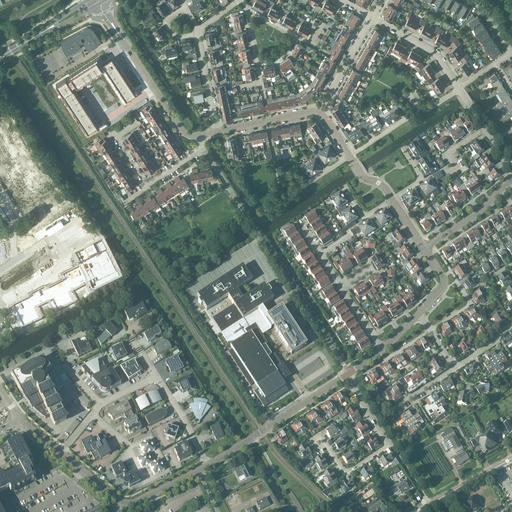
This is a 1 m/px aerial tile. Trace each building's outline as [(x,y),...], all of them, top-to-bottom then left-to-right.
[(156,7),(162,16),(169,12),(166,8),(169,6),(165,0),(163,0),(162,1),(163,3),(156,7)] [(169,0),(168,1),(174,9),(181,4),(178,0),(177,0),(169,0)] [(190,7),(195,14),(200,11),(200,12),(204,10),(199,1),(201,0),(193,0),(195,4),(190,7)] [(257,10),(262,1),(260,0),(256,0),(253,6),(254,6),(253,7),(253,8),(257,10)] [(262,1),(257,10),(261,12),(262,12),(262,11),(263,11),(266,5),(269,7),(272,1),(269,0),(268,0),(266,3),(262,1)] [(317,12),(320,6),(317,5),(319,0),(313,0),(311,4),(316,6),(313,10),(317,12)] [(395,5),(401,9),(403,6),(401,5),(404,0),(403,0),(392,0),(397,3),(395,5)] [(442,8),(442,7),(445,0),(435,0),(434,3),(439,6),(437,8),(441,10),(442,8)] [(445,0),(442,7),(442,8),(445,9),(446,7),(450,10),(456,0),(455,0),(445,0)] [(457,16),(463,4),(456,0),(450,10),(455,12),(454,14),(457,16)] [(272,1),(269,7),(271,8),(268,14),(268,15),(268,16),(272,18),(277,9),(273,7),(275,3),(272,1)] [(326,12),(331,3),(327,1),(326,2),(326,1),(322,8),(320,6),(317,12),(321,14),(323,10),(326,12)] [(331,3),(326,12),(330,14),(328,18),(332,21),(335,15),(332,13),(335,7),(335,6),(335,5),(331,3)] [(463,4),(457,16),(460,18),(461,15),(466,18),(471,9),(470,8),(470,7),(470,6),(468,5),(467,5),(466,6),(463,4)] [(401,9),(395,5),(394,8),(389,5),(386,10),(396,15),(398,10),(400,11),(401,9)] [(142,18),(147,24),(156,19),(153,14),(156,12),(152,7),(146,12),(148,14),(142,18)] [(284,15),(287,9),(283,8),(281,11),(277,9),(272,18),(276,20),(277,20),(277,19),(277,20),(281,13),(284,15)] [(287,26),(292,17),(288,15),(290,11),(287,9),(284,15),(286,16),(283,23),(283,24),(287,26)] [(386,10),(383,15),(388,18),(387,20),(393,24),(394,21),(393,20),(396,15),(386,10)] [(230,17),(232,22),(234,22),(244,20),(243,14),(239,15),(238,12),(231,13),(232,16),(230,17)] [(410,28),(415,19),(410,16),(412,13),(409,12),(406,18),(408,19),(405,25),(410,28)] [(348,18),(358,23),(360,18),(351,13),(348,18)] [(482,24),(481,22),(482,21),(482,20),(481,19),(480,18),(479,19),(477,16),(475,18),(473,14),(466,22),(467,23),(469,26),(471,25),(474,29),(482,24)] [(298,23),(301,18),(298,16),(296,20),(292,17),(287,26),(291,29),(291,28),(292,28),(296,22),(298,23)] [(302,35),(307,26),(302,23),(305,19),(301,18),(298,23),(301,25),(297,31),(298,31),(298,32),(298,33),(302,35)] [(344,25),(354,30),(358,23),(348,18),(344,25)] [(415,19),(410,28),(415,31),(418,25),(421,26),(424,20),(421,19),(420,22),(415,19)] [(235,31),(242,29),(241,26),(245,26),(244,20),(234,22),(235,27),(234,28),(235,31)] [(425,37),(430,27),(425,25),(427,22),(424,20),(421,26),(423,28),(420,34),(425,37)] [(307,26),(302,35),(305,37),(306,37),(307,36),(311,30),(313,31),(316,26),(313,24),(311,28),(307,26)] [(482,24),(474,29),(476,34),(474,35),(476,38),(487,31),(482,24)] [(340,33),(349,38),(354,30),(344,25),(340,33)] [(156,26),(150,30),(152,33),(155,31),(160,40),(167,36),(161,27),(158,29),(156,26)] [(430,27),(425,37),(430,39),(433,33),(436,35),(439,29),(437,27),(435,30),(430,27)] [(100,42),(94,32),(93,31),(93,30),(92,30),(91,29),(90,29),(89,28),(88,28),(87,28),(86,28),(85,29),(84,29),(83,29),(60,42),(62,45),(61,46),(67,56),(81,48),(79,44),(82,42),(89,52),(98,46),(97,44),(100,41),(100,42)] [(207,40),(217,38),(215,32),(218,32),(217,28),(213,28),(209,29),(210,33),(206,34),(207,40)] [(242,29),(235,31),(236,34),(237,34),(238,39),(247,37),(246,32),(242,32),(242,29)] [(445,36),(442,34),(444,31),(439,29),(436,35),(438,36),(435,42),(440,45),(445,36)] [(373,36),(381,40),(384,35),(386,33),(380,30),(379,32),(375,30),(373,36)] [(487,31),(476,38),(478,41),(480,40),(483,44),(492,38),(487,31)] [(336,40),(345,45),(349,38),(340,33),(336,40)] [(381,40),(373,36),(370,40),(378,45),(381,40)] [(445,36),(440,45),(445,48),(448,42),(452,44),(457,39),(452,36),(450,38),(445,36)] [(238,43),(239,48),(245,47),(245,44),(249,43),(247,37),(238,39),(239,43),(238,43)] [(213,48),(220,46),(221,46),(220,41),(217,41),(217,38),(207,40),(208,45),(212,45),(213,48)] [(486,53),(497,45),(492,38),(483,44),(486,48),(484,50),(486,53)] [(457,39),(452,44),(455,48),(449,52),(452,57),(461,51),(458,46),(461,44),(457,39)] [(182,42),(184,51),(190,49),(190,53),(196,52),(195,46),(192,46),(190,40),(182,42)] [(332,47),(341,53),(345,45),(336,40),(332,47)] [(378,45),(370,40),(367,45),(375,50),(378,45)] [(391,52),(396,54),(402,45),(397,42),(393,48),(390,47),(387,53),(390,55),(391,52)] [(296,44),(294,48),(303,53),(305,49),(309,52),(311,48),(306,44),(304,47),(298,44),(297,44),(296,44)] [(171,48),(168,45),(160,50),(163,55),(167,54),(168,58),(178,55),(176,47),(171,48)] [(375,50),(367,45),(364,50),(373,55),(375,50)] [(402,62),(406,55),(403,54),(407,48),(402,45),(396,54),(401,57),(400,60),(402,62)] [(497,45),(486,53),(488,55),(490,54),(493,59),(502,53),(497,45)] [(220,46),(213,48),(213,51),(210,51),(211,57),(220,55),(219,50),(220,49),(220,46)] [(242,57),(251,55),(250,49),(246,50),(245,47),(239,48),(239,51),(240,51),(242,57)] [(332,47),(329,52),(338,58),(341,53),(332,47)] [(303,53),(294,48),(292,52),(293,53),(292,53),(299,57),(297,59),(303,62),(305,59),(301,57),(303,53)] [(373,55),(364,50),(362,55),(370,60),(373,55)] [(411,63),(417,53),(412,51),(408,57),(406,55),(402,62),(405,63),(407,60),(411,63)] [(463,60),(469,56),(467,54),(464,55),(461,51),(452,57),(455,61),(461,57),(463,60)] [(416,70),(421,64),(418,62),(422,56),(417,53),(411,63),(416,66),(415,69),(416,70)] [(216,65),(223,64),(223,60),(221,61),(220,55),(211,57),(212,63),(216,62),(216,65)] [(240,66),(242,66),(249,64),(248,61),(252,60),(251,55),(242,57),(243,62),(240,63),(240,66)] [(359,60),(367,65),(370,60),(362,55),(359,60)] [(327,56),(324,61),(333,66),(336,61),(327,56)] [(474,63),(470,59),(469,56),(463,60),(465,62),(459,66),(462,71),(472,64),(474,63)] [(65,78),(56,85),(87,133),(93,129),(94,131),(98,129),(97,127),(71,87),(75,85),(76,86),(104,68),(104,67),(106,69),(105,70),(126,100),(127,102),(131,100),(130,98),(135,94),(115,63),(114,64),(111,59),(103,64),(99,58),(97,59),(70,77),(66,80),(65,78)] [(284,60),(290,69),(294,66),(296,69),(299,67),(296,62),(293,64),(289,58),(288,58),(287,58),(284,60)] [(290,69),(284,60),(280,63),(280,64),(281,64),(280,65),(284,70),(282,72),(286,77),(289,75),(286,71),(290,69)] [(367,65),(359,60),(356,65),(364,70),(367,65)] [(189,61),(182,63),(183,69),(187,69),(186,67),(187,67),(189,73),(198,71),(197,63),(189,65),(189,61)] [(320,68),(329,74),(333,66),(324,61),(320,68)] [(421,64),(416,70),(421,76),(432,68),(429,63),(423,67),(421,64)] [(223,64),(216,65),(217,68),(213,69),(214,75),(224,73),(223,67),(224,67),(223,64)] [(245,74),(255,72),(253,66),(250,67),(249,64),(242,66),(243,69),(244,69),(245,74)] [(472,74),(478,71),(477,68),(475,69),(472,64),(462,71),(465,76),(471,72),(472,74)] [(269,66),(271,76),(276,75),(277,80),(280,79),(279,73),(276,74),(275,66),(274,67),(274,66),(273,65),(269,66)] [(269,66),(265,67),(264,68),(264,69),(265,76),(262,76),(263,83),(267,82),(266,77),(271,76),(269,66)] [(316,76),(325,81),(329,74),(320,68),(316,76)] [(432,68),(421,76),(425,83),(431,79),(430,77),(436,73),(432,68)] [(350,75),(359,80),(362,75),(353,70),(350,75)] [(255,72),(245,74),(246,80),(245,80),(246,83),(253,82),(252,79),(256,78),(255,72)] [(220,82),(227,81),(226,78),(225,78),(224,73),(214,75),(216,80),(219,79),(220,82)] [(477,84),(478,86),(480,89),(490,82),(495,89),(501,85),(499,82),(499,80),(496,76),(494,73),(477,84)] [(359,80),(350,75),(348,80),(356,85),(359,80)] [(192,76),(185,77),(186,82),(191,81),(192,88),(201,86),(200,78),(193,79),(192,76)] [(325,81),(316,76),(312,83),(320,91),(325,81)] [(433,89),(442,83),(439,78),(433,82),(431,79),(425,83),(427,86),(430,84),(433,89)] [(355,91),(356,90),(354,89),(356,85),(348,80),(345,85),(355,91)] [(227,81),(220,82),(221,85),(217,86),(218,92),(227,90),(226,84),(228,84),(227,84),(227,81)] [(305,89),(311,97),(320,91),(312,83),(305,89)] [(433,89),(430,90),(435,98),(441,94),(439,91),(445,87),(442,83),(433,89)] [(508,96),(506,93),(506,92),(504,87),(503,88),(501,84),(501,85),(495,89),(484,95),(487,100),(498,93),(502,100),(508,96)] [(350,95),(352,91),(355,93),(355,91),(345,85),(342,90),(350,95)] [(311,97),(305,89),(298,94),(302,104),(311,97)] [(0,92),(0,114),(5,112),(8,111),(13,108),(8,97),(5,90),(0,92)] [(191,92),(190,97),(193,98),(194,101),(195,100),(195,101),(204,99),(203,92),(201,93),(200,90),(192,91),(192,92),(191,92)] [(350,95),(342,90),(339,95),(342,97),(341,100),(346,103),(348,100),(350,95)] [(291,106),(302,104),(298,94),(289,95),(291,106)] [(281,97),(283,108),(291,106),(289,95),(281,97)] [(505,105),(509,111),(510,111),(511,109),(511,99),(508,96),(502,100),(492,107),(495,111),(505,105)] [(272,99),(275,109),(283,108),(281,97),(273,99),(272,99)] [(259,113),(257,102),(249,104),(251,114),(259,113)] [(243,116),(251,114),(249,104),(240,106),(243,116)] [(336,117),(344,111),(341,107),(341,106),(339,104),(333,107),(335,110),(333,112),(336,117)] [(394,107),(389,111),(395,120),(400,116),(396,111),(399,109),(396,104),(393,106),(394,107)] [(146,117),(148,116),(156,110),(155,108),(153,109),(152,106),(150,108),(148,105),(141,110),(146,117)] [(511,109),(510,111),(509,111),(499,118),(502,123),(511,116),(511,109)] [(148,116),(146,117),(149,122),(151,120),(158,116),(157,114),(158,113),(156,110),(148,116)] [(339,121),(349,114),(346,110),(344,111),(336,117),(339,121)] [(379,114),(381,117),(383,120),(386,118),(390,123),(395,120),(389,111),(384,114),(383,112),(379,114)] [(370,119),(376,128),(382,125),(378,120),(381,117),(379,114),(378,112),(372,115),(373,117),(370,119)] [(350,121),(348,118),(351,116),(349,114),(339,121),(342,126),(350,121)] [(158,116),(151,120),(154,125),(162,119),(161,117),(159,118),(158,116)] [(162,119),(154,125),(152,126),(155,131),(164,125),(162,123),(164,122),(162,119)] [(376,128),(370,119),(365,122),(364,121),(361,123),(365,128),(368,126),(371,132),(376,128)] [(458,123),(462,128),(464,126),(468,132),(469,132),(469,133),(470,133),(473,131),(474,130),(473,129),(474,129),(472,126),(472,125),(471,123),(470,124),(469,121),(464,124),(461,121),(458,123)] [(311,133),(319,127),(316,123),(312,125),(310,123),(308,125),(309,127),(308,128),(311,133)] [(354,130),(358,136),(360,139),(365,136),(361,131),(365,128),(361,123),(357,125),(357,126),(356,126),(356,127),(356,128),(354,130)] [(453,131),(459,140),(460,139),(463,137),(463,136),(459,130),(462,128),(458,123),(456,125),(455,125),(458,128),(453,131)] [(158,135),(160,134),(168,128),(167,126),(165,127),(164,125),(155,131),(158,135)] [(294,126),(296,135),(297,138),(302,136),(300,125),(294,126)] [(319,127),(311,133),(314,137),(322,132),(319,127)] [(168,128),(160,134),(163,138),(170,134),(168,132),(170,131),(168,128)] [(360,139),(358,136),(354,130),(349,133),(348,132),(345,134),(348,139),(351,137),(354,143),(360,139)] [(459,140),(453,131),(449,134),(447,130),(444,132),(447,137),(450,136),(454,142),(454,141),(455,142),(456,142),(458,141),(458,140),(459,140)] [(322,132),(314,137),(317,142),(325,137),(322,132)] [(447,137),(444,132),(441,134),(443,138),(439,140),(445,149),(446,148),(449,147),(449,146),(449,145),(445,139),(447,137)] [(124,141),(126,143),(134,138),(131,133),(124,138),(125,140),(124,141)] [(166,143),(174,138),(173,135),(171,136),(170,134),(163,138),(166,143)] [(0,135),(0,160),(10,156),(7,150),(8,149),(1,136),(0,136),(0,135)] [(134,138),(126,143),(127,146),(129,145),(130,147),(137,142),(134,138)] [(169,147),(176,143),(174,141),(176,140),(174,138),(166,143),(169,147)] [(412,153),(421,147),(419,144),(421,143),(418,138),(412,142),(414,145),(409,148),(412,153)] [(102,139),(94,144),(99,151),(112,142),(110,140),(107,142),(105,140),(103,141),(102,139)] [(445,149),(439,140),(435,143),(433,139),(430,141),(433,147),(436,145),(440,151),(441,151),(441,152),(444,150),(444,149),(445,149)] [(102,155),(105,154),(112,149),(110,147),(113,145),(112,142),(99,151),(102,155)] [(137,142),(130,147),(131,149),(130,150),(132,152),(140,147),(137,142)] [(324,149),(331,159),(334,157),(333,156),(336,155),(332,150),(335,148),(331,142),(326,146),(327,147),(324,149)] [(472,153),(474,151),(482,146),(482,145),(482,144),(480,142),(479,142),(478,142),(472,146),(471,143),(464,147),(466,151),(469,149),(472,153)] [(170,153),(172,152),(180,147),(178,144),(177,145),(176,143),(169,147),(167,149),(170,153)] [(475,161),(480,157),(478,155),(484,151),(485,150),(485,149),(483,147),(482,146),(474,151),(476,155),(473,158),(475,161)] [(136,156),(143,151),(140,147),(132,152),(133,155),(134,154),(136,156)] [(179,154),(182,152),(180,150),(181,149),(180,147),(172,152),(170,153),(174,159),(180,155),(179,154)] [(423,150),(421,147),(412,153),(416,159),(421,155),(423,158),(428,154),(425,149),(423,150)] [(32,153),(23,157),(27,165),(29,171),(33,179),(44,173),(51,170),(46,159),(41,148),(32,153)] [(105,154),(108,158),(118,151),(116,149),(113,151),(112,149),(105,154)] [(230,151),(231,157),(234,156),(235,160),(242,158),(241,154),(240,149),(230,151)] [(317,155),(319,158),(322,156),(325,162),(327,160),(328,161),(331,159),(324,149),(321,151),(320,150),(315,153),(317,155)] [(108,158),(110,163),(117,158),(116,156),(119,154),(118,151),(108,158)] [(138,161),(146,156),(143,151),(136,156),(137,158),(136,159),(138,161)] [(419,164),(423,169),(432,163),(430,160),(431,159),(428,154),(423,158),(424,161),(419,164)] [(321,161),(319,158),(317,155),(312,158),(311,157),(308,159),(309,161),(317,172),(320,170),(319,169),(321,168),(318,163),(321,161)] [(146,156),(138,161),(139,164),(140,163),(142,165),(149,161),(146,156)] [(483,166),(491,160),(491,159),(489,156),(488,156),(482,160),(480,157),(475,161),(477,164),(481,162),(483,166)] [(111,169),(113,167),(124,160),(122,158),(119,160),(117,158),(110,163),(108,164),(111,169)] [(144,170),(152,165),(154,164),(151,159),(149,161),(142,165),(143,167),(142,168),(144,170)] [(113,167),(116,172),(123,167),(122,165),(125,163),(124,160),(113,167)] [(484,175),(489,172),(488,169),(494,165),(493,165),(494,164),(492,161),(491,160),(483,166),(486,170),(482,172),(484,175)] [(309,161),(305,163),(305,162),(300,166),(303,171),(307,169),(311,175),(313,173),(314,174),(317,172),(309,161)] [(423,169),(426,174),(431,171),(433,174),(439,170),(435,165),(434,166),(432,163),(423,169)] [(157,169),(154,164),(152,165),(144,170),(145,173),(146,172),(148,174),(157,169)] [(207,179),(208,182),(217,180),(216,175),(213,176),(211,169),(208,170),(208,166),(205,167),(207,179)] [(119,176),(130,170),(128,167),(125,169),(123,167),(116,172),(119,176)] [(203,183),(202,180),(201,172),(198,172),(197,168),(194,169),(197,181),(198,184),(203,183)] [(130,170),(119,176),(117,178),(120,182),(122,181),(129,176),(128,174),(131,172),(130,170)] [(489,172),(484,175),(486,178),(490,176),(493,181),(495,179),(496,179),(498,178),(497,178),(501,176),(500,175),(501,175),(501,174),(499,170),(498,170),(497,171),(497,170),(491,174),(489,172)] [(463,172),(458,175),(462,180),(467,177),(463,172)] [(136,179),(134,176),(131,178),(129,176),(122,181),(125,185),(136,179)] [(176,178),(185,191),(189,188),(183,178),(181,180),(178,176),(176,178)] [(476,176),(468,181),(476,193),(477,193),(478,193),(480,191),(480,190),(480,189),(476,183),(479,182),(476,176)] [(174,184),(178,191),(180,194),(185,191),(176,178),(174,179),(176,183),(174,184)] [(137,181),(136,179),(125,185),(123,187),(127,193),(133,189),(132,188),(135,186),(134,183),(137,181)] [(436,193),(438,192),(440,190),(438,188),(437,189),(431,181),(429,182),(428,181),(425,183),(432,193),(435,191),(436,193)] [(461,186),(465,191),(467,189),(471,195),(472,195),(472,196),(473,196),(475,194),(476,194),(476,193),(468,181),(461,186)] [(178,191),(174,184),(172,186),(169,182),(167,184),(174,194),(178,191)] [(432,193),(425,183),(422,185),(423,186),(421,188),(424,193),(421,195),(424,200),(430,197),(429,195),(432,193)] [(174,194),(167,184),(165,185),(167,189),(165,190),(169,197),(174,194)] [(38,195),(31,198),(40,216),(46,212),(47,213),(60,207),(60,206),(66,203),(58,185),(51,188),(51,187),(37,194),(38,195)] [(465,191),(461,186),(458,188),(461,191),(457,194),(462,202),(463,202),(466,200),(466,199),(462,193),(465,191)] [(169,197),(165,190),(163,192),(160,188),(158,190),(160,193),(165,200),(169,197)] [(166,203),(165,200),(160,193),(158,190),(156,191),(158,195),(156,196),(162,206),(166,203)] [(408,194),(415,204),(418,202),(419,204),(424,200),(421,195),(418,197),(414,192),(412,193),(411,192),(408,194)] [(335,204),(345,197),(343,194),(342,195),(341,193),(336,196),(334,193),(328,197),(331,202),(333,201),(335,204)] [(447,195),(452,202),(454,200),(457,205),(457,204),(458,205),(459,205),(461,204),(461,203),(462,202),(457,194),(453,197),(450,193),(447,195)] [(408,211),(413,208),(412,206),(415,204),(408,194),(405,196),(406,197),(404,199),(405,201),(403,203),(408,211)] [(147,197),(154,207),(155,210),(160,207),(154,197),(151,199),(149,196),(147,197)] [(154,207),(147,197),(145,199),(147,202),(145,203),(149,210),(154,207)] [(345,197),(335,204),(337,207),(335,208),(339,213),(344,209),(342,207),(348,203),(346,201),(347,200),(345,197)] [(140,202),(138,203),(145,213),(149,210),(145,203),(142,205),(140,202)] [(138,203),(136,205),(138,208),(135,209),(140,216),(145,213),(138,203)] [(440,206),(444,212),(446,210),(450,216),(451,216),(452,216),(456,214),(456,213),(455,213),(456,212),(454,209),(453,207),(452,207),(451,205),(446,208),(444,204),(440,206)] [(444,212),(440,206),(437,208),(440,212),(436,214),(441,223),(442,222),(443,223),(445,221),(445,220),(445,219),(441,213),(444,212)] [(135,209),(133,211),(131,208),(129,209),(135,219),(140,216),(135,209)] [(344,209),(339,213),(342,218),(343,217),(345,220),(356,213),(353,210),(353,211),(351,209),(346,212),(344,209)] [(383,211),(380,213),(387,223),(390,221),(391,222),(396,219),(392,214),(390,215),(386,210),(384,211),(383,211)] [(502,222),(506,227),(509,225),(507,222),(511,219),(505,210),(504,211),(501,212),(501,213),(501,214),(505,220),(502,222)] [(309,224),(320,217),(319,214),(317,216),(313,211),(304,217),(306,219),(305,219),(305,221),(306,222),(307,222),(308,222),(309,224)] [(345,220),(347,223),(346,224),(347,226),(342,230),(344,232),(355,225),(353,222),(358,219),(357,217),(358,216),(356,213),(345,220)] [(387,223),(380,213),(377,215),(378,216),(376,217),(379,222),(376,224),(380,230),(385,226),(384,225),(387,223)] [(441,223),(436,214),(432,217),(429,214),(426,216),(430,221),(432,219),(436,225),(437,225),(437,226),(438,226),(440,224),(440,223),(441,223)] [(430,221),(426,216),(423,218),(425,221),(421,224),(422,227),(423,229),(424,229),(426,232),(427,232),(427,233),(431,230),(431,229),(431,228),(427,222),(430,221)] [(320,217),(309,224),(311,227),(310,228),(310,229),(311,230),(312,230),(313,230),(314,231),(323,226),(320,221),(322,220),(320,217)] [(496,229),(496,228),(498,231),(502,228),(503,229),(506,227),(502,222),(500,223),(496,217),(495,218),(495,217),(494,217),(491,219),(490,220),(491,221),(490,221),(493,224),(492,224),(493,226),(494,226),(496,229)] [(380,230),(376,224),(373,226),(369,221),(367,222),(364,223),(370,234),(373,232),(374,233),(380,230)] [(370,234),(364,223),(360,226),(361,227),(359,228),(366,239),(368,237),(367,236),(370,234)] [(494,234),(490,229),(490,228),(489,226),(489,227),(487,223),(486,224),(486,223),(485,223),(481,225),(481,226),(482,227),(481,227),(485,233),(483,235),(486,240),(488,243),(491,241),(489,237),(494,234)] [(297,232),(295,230),(296,229),(296,228),(296,226),(294,226),(294,227),(292,225),(290,226),(289,224),(281,229),(280,231),(282,232),(284,231),(286,235),(284,237),(286,240),(297,232)] [(319,239),(330,232),(328,229),(326,230),(323,226),(314,231),(315,233),(314,234),(314,235),(315,236),(316,237),(317,236),(319,239)] [(483,235),(480,236),(476,230),(476,231),(475,230),(472,231),(472,232),(471,232),(477,241),(478,244),(482,241),(483,242),(486,240),(483,235)] [(395,241),(403,235),(403,234),(401,231),(400,231),(394,235),(392,232),(387,236),(389,239),(392,237),(395,241)] [(293,245),(302,240),(301,238),(302,237),(302,236),(301,235),(300,234),(299,235),(297,232),(286,240),(288,242),(290,241),(293,245)] [(330,232),(319,239),(321,242),(320,242),(320,243),(320,245),(322,245),(322,244),(324,246),(333,240),(330,236),(332,235),(330,232)] [(477,241),(471,232),(470,233),(467,235),(467,236),(471,242),(468,244),(472,249),(475,247),(473,244),(477,241)] [(403,235),(395,241),(398,245),(394,247),(396,250),(399,248),(401,247),(400,244),(406,240),(405,240),(406,239),(406,238),(405,236),(404,236),(403,235)] [(472,249),(468,244),(466,246),(462,240),(461,239),(460,239),(458,241),(457,242),(462,250),(466,248),(469,251),(472,249)] [(296,254),(298,253),(307,247),(305,244),(306,244),(306,242),(305,241),(304,241),(303,241),(302,240),(293,245),(296,250),(294,251),(296,254)] [(250,246),(274,281),(279,278),(255,242),(250,246)] [(462,250),(457,242),(456,242),(453,244),(453,245),(453,246),(457,252),(454,253),(458,258),(461,256),(458,253),(462,250)] [(29,299),(11,308),(21,328),(39,319),(34,308),(49,301),(54,312),(73,302),(68,293),(86,284),(91,294),(119,280),(106,252),(102,245),(74,258),(76,262),(79,268),(60,277),(63,282),(44,291),(43,289),(28,297),(29,299)] [(508,259),(508,258),(504,252),(507,251),(503,245),(500,247),(501,250),(497,253),(503,262),(504,262),(504,263),(508,260),(508,259)] [(396,250),(394,251),(396,254),(400,252),(402,256),(411,251),(410,250),(410,249),(408,247),(408,246),(407,247),(407,246),(401,250),(399,248),(396,250)] [(303,260),(312,254),(310,252),(311,252),(311,251),(311,249),(309,249),(308,250),(307,247),(298,253),(296,254),(298,257),(300,256),(303,260)] [(458,258),(454,253),(452,255),(448,249),(447,249),(447,248),(446,248),(442,251),(443,252),(442,252),(444,255),(444,256),(445,258),(446,258),(447,260),(452,257),(455,261),(458,258)] [(357,252),(363,261),(368,258),(362,249),(357,252)] [(494,257),(489,260),(494,268),(495,268),(499,266),(499,265),(499,264),(495,258),(498,257),(493,249),(490,251),(494,257)] [(401,262),(403,265),(409,262),(407,260),(413,256),(413,255),(413,254),(412,251),(411,251),(402,256),(399,258),(402,262),(401,262)] [(363,261),(357,252),(352,255),(350,252),(348,254),(352,260),(354,258),(358,264),(363,261)] [(372,261),(375,265),(384,259),(379,253),(374,256),(375,258),(372,261)] [(305,269),(316,262),(315,259),(315,258),(316,257),(315,256),(313,255),(313,256),(312,254),(303,260),(305,264),(303,266),(305,269)] [(349,262),(352,260),(348,254),(345,256),(346,257),(341,260),(342,262),(348,271),(353,268),(349,262)] [(480,266),(485,274),(485,273),(486,274),(490,272),(490,271),(490,270),(486,264),(489,263),(485,257),(482,259),(485,263),(480,266)] [(388,266),(387,264),(384,259),(375,265),(378,270),(381,268),(383,270),(388,266)] [(458,275),(466,270),(464,266),(467,263),(465,260),(460,264),(461,266),(455,270),(456,271),(455,271),(455,272),(457,274),(458,275)] [(417,261),(416,261),(410,265),(409,262),(403,265),(405,269),(406,268),(409,272),(411,270),(420,265),(420,264),(420,263),(418,261),(417,261)] [(312,275),(321,269),(320,267),(321,267),(321,265),(320,264),(319,264),(318,264),(316,262),(305,269),(307,272),(309,270),(312,275)] [(348,271),(342,262),(338,265),(336,262),(333,264),(337,269),(340,268),(344,274),(348,271)] [(420,265),(411,270),(414,274),(411,277),(413,280),(418,276),(416,274),(422,270),(422,269),(423,269),(423,268),(421,266),(421,265),(420,265)] [(237,291),(246,285),(252,281),(243,266),(242,266),(237,270),(228,276),(227,276),(219,282),(218,282),(198,296),(197,296),(200,300),(198,302),(201,306),(203,305),(207,311),(207,310),(228,297),(234,305),(213,319),(212,319),(222,334),(230,346),(232,349),(228,352),(250,386),(254,384),(257,387),(277,374),(282,381),(288,377),(285,374),(287,373),(283,367),(262,334),(273,327),(291,355),(307,345),(282,306),(269,314),(264,306),(273,300),(269,294),(271,293),(268,288),(266,290),(264,285),(263,286),(243,299),(237,291)] [(315,283),(326,276),(324,273),(325,273),(325,272),(324,270),(323,270),(322,270),(321,269),(312,275),(315,279),(313,280),(315,283)] [(469,278),(474,274),(472,271),(469,274),(466,270),(458,275),(458,276),(458,277),(460,279),(461,279),(462,279),(468,275),(469,278)] [(505,273),(498,278),(500,280),(500,281),(504,288),(511,283),(505,273)] [(474,274),(469,278),(471,280),(465,284),(465,285),(464,285),(464,286),(467,290),(468,289),(468,290),(476,285),(473,280),(476,278),(474,274)] [(374,278),(380,287),(384,284),(378,275),(374,278)] [(418,276),(413,280),(415,283),(418,280),(421,285),(424,284),(426,283),(426,282),(429,280),(429,279),(430,279),(427,275),(426,275),(420,279),(418,276)] [(326,276),(315,283),(317,286),(319,285),(322,290),(331,284),(330,282),(330,281),(331,280),(330,279),(328,278),(328,279),(326,276)] [(380,287),(374,278),(369,281),(373,287),(370,289),(374,294),(377,293),(375,290),(380,287)] [(279,279),(273,282),(276,287),(282,283),(279,279)] [(374,294),(370,289),(368,290),(364,284),(359,287),(365,296),(370,293),(372,296),(374,294)] [(326,299),(336,293),(334,291),(335,291),(335,290),(335,288),(333,288),(331,285),(320,293),(322,296),(324,294),(326,299)] [(365,296),(359,287),(354,290),(358,297),(356,298),(360,304),(362,302),(361,299),(365,296)] [(412,305),(417,302),(413,296),(415,294),(412,288),(409,290),(411,293),(406,296),(412,305)] [(480,288),(475,292),(476,295),(472,297),(477,304),(484,300),(481,295),(484,293),(480,288)] [(336,293),(326,299),(329,303),(327,305),(329,308),(340,300),(339,298),(339,297),(340,296),(339,294),(337,294),(337,295),(336,293)] [(397,298),(401,304),(403,302),(407,308),(412,305),(406,296),(401,299),(400,296),(397,298)] [(401,304),(397,298),(395,299),(396,302),(392,305),(398,314),(402,311),(398,305),(401,304)] [(336,316),(347,309),(345,306),(346,305),(346,304),(346,303),(344,302),(344,303),(342,301),(333,307),(336,312),(334,313),(336,316)] [(133,322),(147,313),(143,306),(144,306),(143,306),(142,304),(143,304),(142,304),(138,306),(137,306),(138,306),(133,308),(131,309),(124,312),(129,322),(133,320),(134,321),(133,321),(133,322)] [(393,317),(398,314),(392,305),(387,308),(385,306),(383,307),(386,313),(389,311),(393,317)] [(377,315),(383,324),(388,321),(384,315),(386,313),(383,307),(380,309),(382,312),(377,315)] [(477,310),(474,312),(472,308),(464,313),(466,315),(468,318),(470,321),(473,319),(474,321),(481,316),(477,310)] [(340,317),(343,322),(352,316),(351,314),(352,314),(352,312),(351,311),(350,311),(349,311),(347,309),(336,316),(338,319),(340,317)] [(493,318),(498,325),(508,319),(503,312),(501,314),(500,313),(493,318)] [(383,324),(377,315),(373,318),(371,315),(368,317),(372,323),(374,321),(378,327),(383,324)] [(344,327),(346,330),(357,323),(355,320),(356,320),(356,319),(355,317),(354,317),(353,318),(352,316),(343,322),(346,326),(344,327)] [(462,320),(459,316),(452,321),(457,328),(461,325),(463,328),(468,324),(464,318),(462,320)] [(452,326),(448,321),(442,325),(444,328),(440,330),(445,337),(452,333),(449,328),(452,326)] [(111,337),(112,337),(118,332),(109,323),(93,331),(101,346),(111,337)] [(350,332),(352,336),(361,330),(360,329),(361,328),(361,327),(360,326),(359,325),(358,326),(357,323),(346,330),(348,333),(350,332)] [(485,326),(478,331),(482,338),(490,333),(489,333),(492,331),(488,325),(485,327),(485,326)] [(150,331),(144,335),(148,343),(155,339),(154,338),(161,335),(157,327),(150,330),(150,331)] [(363,332),(361,330),(352,336),(355,341),(353,342),(355,345),(366,338),(364,335),(365,334),(365,333),(365,332),(363,332)] [(511,335),(502,341),(506,347),(511,344),(510,343),(511,342),(511,336),(511,335)] [(92,351),(85,337),(71,344),(74,349),(72,351),(73,353),(75,352),(78,358),(92,351)] [(355,345),(357,348),(359,346),(362,351),(371,345),(370,343),(371,343),(371,341),(370,340),(369,340),(368,340),(366,338),(355,345)] [(424,341),(422,338),(416,342),(419,347),(422,345),(425,350),(432,345),(428,338),(424,341)] [(467,342),(467,341),(459,346),(464,353),(471,348),(474,346),(470,340),(467,342)] [(154,351),(156,356),(171,349),(169,344),(168,342),(164,344),(163,342),(156,346),(157,347),(153,349),(154,351)] [(119,346),(121,345),(110,350),(116,362),(126,356),(125,357),(124,356),(125,355),(121,347),(120,347),(119,346)] [(422,355),(418,349),(415,351),(412,347),(405,351),(408,355),(409,356),(412,361),(422,355)] [(490,354),(496,363),(505,357),(501,352),(496,356),(494,352),(490,354)] [(496,363),(490,354),(488,355),(486,357),(489,361),(484,364),(487,369),(496,363)] [(405,357),(403,359),(400,355),(393,360),(394,361),(396,365),(397,367),(402,364),(404,366),(409,363),(405,357)] [(44,357),(11,375),(20,391),(22,395),(24,397),(25,399),(27,401),(30,405),(30,406),(31,407),(34,410),(35,411),(38,413),(40,415),(42,417),(45,419),(50,416),(55,426),(66,420),(46,381),(47,380),(46,377),(44,378),(43,375),(51,371),(44,357)] [(171,374),(183,369),(177,357),(167,362),(166,362),(166,363),(166,364),(167,365),(167,366),(168,367),(169,369),(170,370),(170,371),(170,372),(171,374)] [(496,363),(501,372),(505,369),(503,365),(508,362),(505,357),(496,363)] [(433,361),(431,359),(428,360),(437,373),(444,368),(437,358),(433,361)] [(85,367),(81,369),(90,378),(92,377),(94,379),(106,373),(105,371),(106,370),(101,359),(98,361),(97,361),(96,361),(95,362),(94,362),(93,362),(92,363),(91,363),(89,364),(88,365),(87,365),(86,366),(85,367)] [(139,367),(138,368),(135,361),(135,360),(120,367),(129,381),(129,380),(138,375),(138,376),(141,375),(140,373),(142,372),(139,367)] [(390,367),(387,363),(380,368),(381,369),(384,373),(385,375),(390,372),(392,375),(397,371),(393,365),(390,367)] [(501,372),(496,363),(487,369),(490,374),(495,370),(498,374),(501,372)] [(477,370),(480,369),(477,364),(474,365),(473,364),(464,370),(468,376),(473,373),(472,372),(477,369),(477,370)] [(373,384),(383,378),(377,368),(371,372),(373,375),(368,377),(373,384)] [(112,370),(106,373),(94,379),(92,380),(98,388),(100,387),(100,388),(100,389),(101,391),(102,391),(103,392),(104,392),(106,392),(107,392),(108,391),(109,390),(109,389),(111,390),(121,385),(112,370)] [(419,372),(409,378),(408,376),(404,379),(407,384),(411,381),(413,386),(423,379),(419,372)] [(196,390),(189,375),(174,382),(174,384),(179,385),(181,391),(180,391),(181,393),(182,392),(183,393),(191,389),(195,391),(196,390)] [(445,382),(440,386),(444,393),(454,386),(449,379),(445,382)] [(480,387),(476,389),(480,395),(485,391),(489,392),(490,387),(489,387),(490,382),(482,380),(480,387)] [(385,393),(389,399),(392,397),(395,400),(402,396),(401,395),(404,393),(398,384),(393,387),(385,393)] [(466,394),(459,393),(457,402),(462,403),(462,404),(467,405),(468,400),(475,395),(472,390),(466,394)] [(155,392),(146,397),(151,407),(160,402),(155,392)] [(339,393),(333,397),(336,402),(339,400),(342,405),(349,400),(345,393),(340,396),(339,393)] [(431,398),(437,407),(445,401),(443,397),(439,400),(436,394),(431,398)] [(151,407),(146,397),(137,402),(141,411),(151,407)] [(428,412),(437,407),(431,398),(426,401),(429,406),(425,409),(428,412)] [(192,405),(190,406),(195,417),(197,421),(199,422),(202,417),(210,408),(208,406),(206,405),(208,401),(205,400),(202,400),(199,400),(196,400),(193,400),(194,404),(192,405)] [(445,401),(437,407),(442,415),(447,412),(444,407),(448,404),(445,401)] [(326,413),(330,411),(330,412),(333,417),(339,413),(337,410),(338,410),(334,404),(331,406),(328,402),(321,406),(326,413)] [(125,403),(109,411),(108,412),(108,413),(108,414),(108,415),(109,415),(109,416),(110,416),(113,421),(124,415),(126,418),(133,415),(131,411),(132,411),(128,403),(126,404),(125,403)] [(442,415),(437,407),(428,412),(430,416),(434,413),(437,419),(442,415)] [(354,408),(348,412),(349,415),(354,422),(361,418),(356,410),(356,411),(354,408)] [(161,411),(160,411),(159,411),(145,418),(149,427),(164,420),(163,420),(163,419),(164,419),(165,418),(166,417),(166,416),(167,415),(167,414),(166,414),(166,413),(166,412),(165,411),(164,411),(163,411),(163,410),(162,410),(162,411),(161,411)] [(411,411),(406,414),(412,423),(420,417),(418,413),(414,416),(411,411)] [(316,416),(313,412),(306,416),(311,423),(316,420),(318,423),(323,420),(319,414),(316,416)] [(403,429),(412,423),(406,414),(401,417),(404,422),(400,425),(403,429)] [(133,415),(126,418),(128,422),(124,424),(127,429),(138,424),(135,418),(133,415)] [(420,417),(412,423),(417,432),(422,429),(419,423),(423,421),(420,417)] [(299,423),(298,421),(291,426),(296,433),(301,430),(303,433),(308,430),(304,424),(303,424),(301,426),(299,423)] [(490,431),(483,435),(491,449),(495,447),(494,447),(498,445),(493,437),(502,433),(495,421),(487,426),(490,431)] [(213,428),(210,429),(216,440),(223,436),(222,433),(224,432),(219,422),(212,425),(213,428)] [(334,422),(330,425),(331,427),(326,430),(328,433),(327,434),(330,438),(331,437),(331,438),(338,433),(336,429),(338,428),(334,422)] [(365,425),(363,422),(357,426),(358,429),(363,436),(370,431),(365,424),(365,425)] [(413,435),(417,432),(412,423),(403,429),(405,432),(409,430),(413,435)] [(138,424),(127,429),(130,435),(141,429),(138,424)] [(167,429),(164,430),(165,433),(164,436),(167,437),(169,440),(172,439),(175,440),(176,437),(179,435),(177,432),(178,429),(175,428),(174,425),(171,427),(168,426),(167,429)] [(288,434),(284,428),(278,432),(280,435),(276,438),(281,445),(288,440),(285,435),(288,434)] [(444,434),(441,436),(444,442),(445,443),(449,441),(453,447),(455,451),(462,447),(456,436),(452,429),(444,434)] [(490,450),(491,449),(483,435),(470,442),(474,448),(479,445),(484,454),(490,451),(490,450)] [(374,439),(372,436),(366,440),(368,443),(367,443),(372,450),(379,445),(374,438),(374,439)] [(90,454),(94,461),(100,458),(100,459),(110,454),(106,446),(103,448),(101,444),(98,437),(92,440),(91,439),(82,444),(86,452),(89,450),(90,454)] [(342,439),(335,443),(336,446),(336,447),(339,451),(339,450),(339,451),(347,446),(344,442),(347,441),(344,437),(342,439)] [(0,511),(2,511),(0,508),(0,492),(9,488),(11,491),(36,479),(35,478),(29,465),(33,463),(20,439),(16,441),(14,438),(10,441),(11,443),(6,445),(19,470),(4,478),(2,474),(0,475),(0,511)] [(140,445),(145,455),(147,454),(155,450),(150,440),(140,445)] [(177,449),(174,451),(178,457),(177,458),(179,462),(192,456),(190,451),(189,452),(186,445),(183,446),(182,444),(176,447),(176,448),(176,447),(177,449)] [(307,447),(305,445),(304,446),(300,448),(299,449),(301,452),(300,452),(305,459),(312,454),(307,447)] [(350,452),(343,456),(345,459),(344,460),(347,464),(348,463),(348,464),(355,459),(353,456),(356,454),(353,450),(350,452)] [(469,459),(465,452),(454,459),(458,465),(469,459)] [(150,465),(149,465),(152,464),(147,454),(145,455),(137,459),(142,469),(150,465)] [(387,455),(380,460),(384,467),(391,463),(391,462),(394,460),(390,454),(387,456),(387,455)] [(323,459),(321,456),(315,460),(317,463),(316,463),(321,470),(328,466),(324,459),(323,459)] [(152,464),(149,465),(150,465),(154,475),(164,470),(160,460),(152,464)] [(128,486),(129,488),(139,483),(135,473),(133,476),(126,470),(126,469),(126,468),(125,468),(125,467),(124,467),(123,467),(121,464),(111,469),(116,479),(119,477),(124,481),(123,481),(123,482),(123,483),(123,484),(124,484),(124,485),(125,486),(126,486),(127,486),(128,486)] [(243,464),(234,469),(238,478),(244,475),(246,480),(252,477),(248,469),(246,470),(243,464)] [(368,468),(360,473),(365,480),(372,475),(375,473),(371,467),(368,468)] [(332,473),(330,470),(324,474),(326,477),(325,477),(330,484),(337,480),(333,472),(332,473)] [(223,474),(212,479),(213,482),(224,477),(223,474)] [(401,483),(397,486),(396,485),(391,488),(395,494),(399,491),(402,495),(404,494),(406,493),(406,492),(407,491),(407,490),(409,489),(409,490),(412,488),(407,480),(404,482),(402,479),(399,480),(401,483)] [(348,482),(348,481),(341,486),(345,493),(352,488),(354,491),(357,489),(351,480),(348,482)] [(474,496),(463,503),(468,511),(477,511),(478,511),(477,510),(481,508),(474,496)] [(266,498),(256,503),(260,511),(270,506),(266,498)] [(366,507),(367,509),(368,511),(376,511),(380,510),(381,509),(382,510),(385,508),(380,501),(377,503),(375,500),(366,507)] [(362,511),(355,501),(348,506),(352,511),(362,511)]
